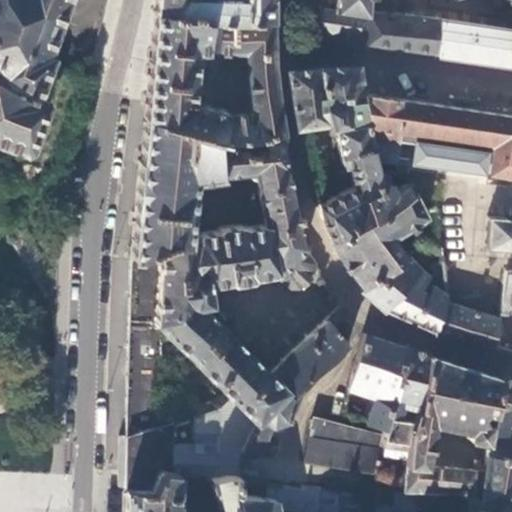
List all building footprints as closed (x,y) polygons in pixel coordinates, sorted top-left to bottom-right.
[(63,6),(65,0),(0,0),(0,142),(22,151),(29,146),(45,103),(42,97),(35,95),(50,55),(46,54),(53,32),(56,27),(57,28),(65,6),(63,6)] [(157,0),(156,13),(273,20),(273,0),(157,0)] [(318,34),(362,40),(365,10),(366,0),(336,0),(335,10),(318,7),(318,34)] [(366,0),(365,10),(375,11),(377,0),(366,0)] [(436,51),(440,19),(375,11),(365,10),(362,40),(436,51)] [(145,120),(228,141),(283,135),(275,62),(273,20),(156,13),(149,79),(145,120)] [(448,53),(452,20),(440,19),(436,51),(448,53)] [(511,62),(511,54),(511,27),(507,27),(452,20),(448,53),(511,62)] [(293,128),(333,123),(330,103),(344,89),(359,89),(359,63),(316,63),(285,64),(293,128)] [(333,123),(338,156),(372,144),(359,89),(344,89),(330,103),(333,123)] [(372,91),(359,89),(372,144),(378,159),(395,159),(397,138),(467,147),(488,150),(485,171),(511,174),(511,111),(436,101),(372,91)] [(285,155),(283,135),(228,141),(145,120),(141,162),(140,162),(135,211),(136,211),(132,258),(163,245),(189,241),(194,180),(255,172),(266,226),(244,228),(242,225),(219,227),(218,231),(201,233),(199,235),(198,240),(201,259),(306,245),(293,186),(285,155)] [(319,218),(328,238),(415,190),(409,180),(394,187),(385,168),(378,168),(378,159),(372,144),(338,156),(349,182),(316,201),(319,218)] [(361,288),(409,253),(394,233),(426,214),(425,213),(415,190),(328,238),(339,257),(343,264),(361,288)] [(511,216),(505,216),(503,213),(486,211),(484,246),(499,247),(511,247),(511,216)] [(320,268),(306,245),(201,259),(198,240),(189,241),(163,245),(132,258),(131,291),(130,321),(155,323),(162,329),(229,396),(217,407),(159,423),(161,329),(129,328),(128,362),(124,445),(122,488),(154,489),(155,472),(160,467),(176,467),(211,474),(226,471),(236,471),(241,449),(260,452),(273,424),(287,419),(292,408),(301,388),(332,359),(338,351),(347,340),(357,321),(343,298),(268,366),(205,304),(212,301),(209,284),(229,280),(233,282),(251,279),(255,276),(274,273),(279,275),(291,288),(303,286),(313,276),(320,275),(320,268)] [(392,313),(432,331),(442,297),(445,289),(434,284),(427,272),(409,253),(361,288),(359,289),(382,309),(392,313)] [(498,310),(511,310),(511,258),(510,258),(509,265),(502,268),(498,310)] [(494,348),(499,314),(442,297),(432,331),(458,340),(491,351),(494,348)] [(395,398),(409,345),(385,338),(364,332),(347,387),(372,397),(364,418),(387,424),(390,417),(395,398)] [(419,403),(430,354),(431,351),(419,348),(409,345),(395,398),(419,403)] [(497,399),(501,377),(461,364),(430,354),(419,403),(415,420),(407,458),(400,492),(416,491),(415,507),(421,507),(435,496),(435,490),(470,492),(481,492),(486,463),(476,463),(474,468),(426,463),(434,423),(470,429),(469,433),(470,437),(490,440),(495,410),(485,408),(487,398),(497,399)] [(511,379),(501,375),(501,377),(497,399),(495,410),(490,440),(486,463),(481,492),(495,494),(511,495),(511,379)] [(369,475),(378,431),(314,414),(302,458),(369,475)] [(390,417),(387,424),(384,454),(407,458),(415,420),(390,417)] [(154,489),(122,488),(120,511),(239,511),(237,497),(235,497),(236,471),(226,471),(211,474),(217,511),(175,511),(176,467),(160,467),(155,472),(154,489)] [(414,511),(415,507),(416,491),(400,492),(337,492),(334,511),(414,511)] [(493,511),(495,494),(481,492),(470,492),(468,511),(493,511)] [(511,511),(511,495),(495,494),(493,511),(511,511)] [(268,511),(265,497),(237,497),(239,511),(328,511),(317,511),(268,511)]
